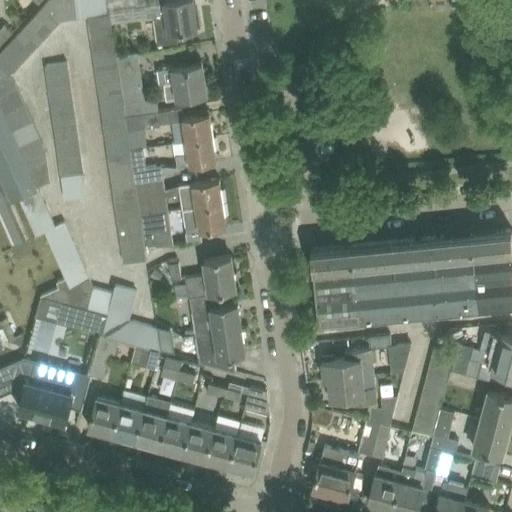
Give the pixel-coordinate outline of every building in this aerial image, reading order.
[(69,18),(66,0),(48,0),(45,3),(62,19),(69,18)] [(79,17),(77,0),(66,0),(69,18),(79,17)] [(109,5),(108,0),(77,0),(79,17),(88,16),(88,15),(110,12),(109,5)] [(195,11),(193,0),(136,0),(136,2),(137,4),(146,2),(148,15),(155,14),(159,43),(179,40),(177,30),(197,27),(197,25),(200,25),(198,11),(195,11)] [(62,19),(45,3),(38,11),(55,26),(62,19)] [(55,26),(38,11),(31,19),(48,34),(55,26)] [(112,23),(110,12),(88,15),(88,16),(90,26),(112,23)] [(48,34),(31,19),(24,26),(41,42),(48,34)] [(0,38),(3,41),(14,30),(6,22),(0,28),(0,38)] [(92,37),(113,34),(112,23),(90,26),(92,37)] [(41,42),(24,26),(17,34),(34,49),(41,42)] [(34,49),(17,34),(10,42),(27,57),(34,49)] [(115,44),(113,34),(92,37),(93,47),(115,44)] [(27,57),(10,42),(3,49),(20,65),(27,57)] [(116,53),(115,44),(93,47),(95,57),(116,54),(116,53)] [(20,65),(3,49),(0,52),(0,78),(13,73),(13,72),(20,65)] [(139,50),(116,53),(116,54),(118,65),(119,75),(121,85),(122,95),(124,106),(125,114),(159,109),(158,96),(146,97),(139,50)] [(118,65),(116,54),(95,57),(96,68),(118,65)] [(46,64),(47,74),(70,71),(68,61),(46,64)] [(176,81),(165,82),(167,97),(178,96),(207,92),(202,61),(173,65),(174,68),(176,81)] [(119,75),(118,65),(96,68),(98,78),(119,75)] [(71,81),(70,71),(47,74),(49,84),(71,81)] [(0,89),(18,82),(13,72),(13,73),(0,78),(0,89)] [(121,85),(119,75),(98,78),(99,88),(121,85)] [(73,91),(71,81),(49,84),(50,95),(73,91)] [(0,101),(22,91),(18,82),(0,89),(0,101)] [(122,95),(121,85),(99,88),(101,98),(122,95)] [(0,103),(4,111),(26,101),(22,91),(0,101),(0,103)] [(75,102),(73,91),(50,95),(52,105),(75,102)] [(124,106),(122,95),(101,98),(102,109),(124,106)] [(30,111),(26,101),(4,111),(8,121),(30,111)] [(76,112),(75,102),(52,105),(54,115),(76,112)] [(12,131),(8,121),(4,111),(0,103),(0,172),(0,173),(12,200),(20,196),(38,189),(37,186),(25,160),(21,151),(17,141),(12,131)] [(125,116),(125,114),(124,106),(102,109),(104,119),(125,116)] [(159,109),(125,114),(125,116),(127,126),(127,129),(144,126),(162,124),(159,109)] [(35,121),(30,111),(8,121),(12,131),(35,121)] [(183,118),(172,120),(176,140),(186,138),(213,135),(210,111),(183,115),(183,118)] [(78,122),(76,112),(54,115),(55,126),(78,122)] [(127,126),(125,116),(104,119),(105,129),(127,126)] [(39,131),(35,121),(12,131),(17,141),(39,131)] [(79,132),(78,122),(55,126),(57,136),(79,132)] [(127,129),(127,126),(105,129),(107,140),(129,137),(127,129)] [(43,141),(39,131),(17,141),(21,151),(43,141)] [(81,143),(79,132),(57,136),(58,146),(81,143)] [(188,150),(176,152),(178,164),(189,162),(190,163),(217,159),(213,135),(186,138),(188,150)] [(130,147),(129,137),(107,140),(108,150),(130,147)] [(25,160),(47,150),(43,141),(21,151),(25,160)] [(82,153),(81,143),(58,146),(60,156),(82,153)] [(145,145),(140,145),(130,147),(132,157),(133,167),(135,178),(135,180),(164,175),(162,162),(148,165),(145,145)] [(132,157),(130,147),(108,150),(110,160),(132,157)] [(51,179),(47,150),(25,160),(37,186),(38,189),(41,187),(40,184),(51,179)] [(84,163),(82,153),(60,156),(61,167),(84,163)] [(133,167),(132,157),(110,160),(111,170),(133,167)] [(85,174),(84,163),(61,167),(63,177),(74,175),(85,174)] [(135,178),(133,167),(111,170),(113,181),(135,178)] [(89,194),(85,174),(74,175),(77,196),(89,194)] [(77,196),(74,175),(63,177),(66,198),(77,196)] [(164,175),(135,180),(136,188),(138,198),(139,209),(140,213),(169,208),(166,187),(164,175)] [(192,180),(181,182),(184,206),(223,201),(220,176),(192,180)] [(136,188),(135,180),(135,178),(113,181),(115,191),(136,188)] [(38,189),(20,196),(26,209),(47,200),(41,187),(38,189)] [(138,198),(136,188),(115,191),(116,201),(138,198)] [(139,209),(138,198),(116,201),(118,212),(139,209)] [(11,207),(8,200),(0,203),(0,206),(2,212),(11,207)] [(52,212),(47,200),(26,209),(31,221),(52,212)] [(223,201),(184,206),(188,231),(227,225),(223,201)] [(11,207),(2,212),(6,219),(15,215),(11,207)] [(169,208),(140,213),(141,219),(142,229),(144,240),(145,247),(146,247),(174,243),(169,208)] [(141,219),(140,213),(139,209),(118,212),(119,222),(141,219)] [(57,223),(52,212),(31,221),(36,233),(45,229),(57,223)] [(9,227),(18,223),(15,215),(6,219),(9,227)] [(66,219),(57,224),(45,229),(49,238),(70,229),(66,219)] [(142,229),(141,219),(119,222),(121,232),(142,229)] [(12,235),(22,231),(18,223),(9,227),(12,235)] [(511,236),(511,227),(471,231),(479,311),(511,307),(511,236)] [(75,239),(70,229),(49,238),(50,241),(53,248),(75,239)] [(144,240),(142,229),(121,232),(122,243),(133,241),(144,240)] [(16,243),(25,239),(22,231),(12,235),(16,243)] [(479,311),(471,231),(431,236),(439,315),(479,311)] [(439,315),(431,236),(391,240),(399,319),(439,315)] [(79,248),(75,239),(53,248),(55,253),(57,257),(79,248)] [(147,257),(146,247),(145,247),(144,240),(133,241),(136,259),(147,257)] [(399,319),(391,240),(351,244),(359,323),(399,319)] [(136,259),(133,241),(122,243),(125,261),(136,259)] [(319,327),(359,323),(351,244),(311,248),(319,327)] [(83,258),(79,248),(57,257),(62,267),(83,258)] [(236,287),(231,253),(204,257),(206,271),(186,274),(188,294),(224,289),(236,287)] [(87,267),(83,258),(62,267),(66,276),(87,267)] [(181,275),(179,260),(169,261),(171,277),(181,275)] [(91,277),(87,267),(66,276),(70,286),(91,277)] [(59,285),(42,293),(64,299),(78,303),(70,286),(66,276),(57,280),(59,285)] [(91,277),(70,286),(78,303),(88,306),(94,284),(91,277)] [(132,308),(138,288),(117,282),(115,290),(112,302),(132,308)] [(94,284),(88,306),(90,307),(99,309),(105,287),(94,284)] [(109,312),(112,302),(115,290),(105,287),(99,309),(107,311),(109,312)] [(195,331),(241,325),(238,299),(226,301),(224,289),(190,294),(195,331)] [(64,299),(58,319),(102,331),(107,311),(99,309),(90,307),(88,306),(78,303),(64,299)] [(130,318),(132,308),(112,302),(109,312),(119,315),(130,318)] [(130,318),(109,312),(107,311),(102,331),(120,336),(125,337),(130,318)] [(0,341),(17,333),(9,314),(0,318),(0,341)] [(125,337),(138,341),(143,321),(130,318),(125,337)] [(143,321),(138,341),(160,347),(157,325),(143,321)] [(241,325),(195,331),(199,360),(236,370),(237,368),(236,368),(234,352),(245,350),(241,325)] [(499,345),(493,364),(511,368),(511,332),(502,330),(499,345)] [(115,352),(120,336),(102,331),(91,371),(104,375),(111,350),(115,352)] [(411,342),(390,344),(392,359),(393,370),(393,372),(403,371),(411,342)] [(452,361),(450,368),(476,375),(480,360),(468,357),(471,346),(457,342),(455,351),(452,361)] [(148,364),(152,347),(137,343),(132,360),(148,364)] [(452,361),(455,351),(434,345),(432,356),(452,361)] [(371,346),(370,346),(345,349),(346,356),(322,358),(324,379),(363,375),(374,374),(371,346)] [(156,366),(160,349),(152,347),(148,364),(156,366)] [(166,353),(164,363),(161,372),(177,377),(180,367),(183,358),(166,353)] [(9,362),(0,366),(0,391),(7,389),(8,386),(22,389),(18,407),(20,408),(20,411),(30,413),(31,410),(41,413),(55,363),(24,355),(9,362)] [(450,368),(452,361),(432,356),(429,366),(449,372),(450,368)] [(55,363),(41,413),(53,416),(52,419),(62,422),(63,419),(65,420),(70,402),(82,405),(88,382),(73,378),(76,369),(55,363)] [(447,378),(449,372),(429,366),(426,377),(446,382),(447,378)] [(193,381),(196,371),(180,367),(177,377),(193,381)] [(473,386),(476,375),(450,368),(449,372),(447,378),(473,386)] [(376,400),(374,374),(363,375),(324,379),(325,387),(329,386),(330,398),(350,396),(350,402),(376,400)] [(444,392),(446,382),(426,377),(424,387),(444,392)] [(222,394),(225,384),(210,380),(207,390),(222,394)] [(242,389),(230,385),(225,384),(222,394),(239,399),(242,389)] [(270,413),(267,388),(250,384),(249,391),(245,406),(270,413)] [(441,403),(444,392),(424,387),(421,398),(441,403)] [(511,418),(511,394),(499,391),(488,389),(481,418),(510,425),(511,418)] [(160,443),(168,412),(171,400),(172,398),(148,392),(145,406),(137,437),(144,439),(144,441),(146,441),(146,443),(157,446),(158,444),(160,445),(161,444),(160,443)] [(113,431),(121,400),(97,393),(95,402),(89,426),(90,426),(91,425),(98,427),(98,428),(100,429),(99,431),(111,434),(111,432),(114,432),(114,431),(113,431)] [(391,423),(398,397),(399,393),(381,395),(382,405),(372,404),(370,417),(381,420),(391,423)] [(438,413),(440,405),(441,404),(441,403),(421,398),(418,408),(438,413)] [(137,437),(145,406),(121,400),(113,431),(114,431),(121,433),(121,434),(123,435),(123,437),(134,440),(135,438),(137,439),(137,437)] [(455,409),(440,405),(438,413),(436,424),(433,434),(434,434),(431,445),(442,448),(455,451),(459,439),(448,436),(455,409)] [(436,424),(438,413),(418,408),(416,419),(436,424)] [(183,450),(191,419),(168,412),(160,443),(161,444),(168,446),(167,447),(170,447),(169,450),(181,453),(181,451),(184,451),(184,450),(183,450)] [(373,452),(381,420),(370,417),(368,416),(359,449),(373,452)] [(253,470),(262,437),(266,425),(242,418),(240,423),(229,463),(230,464),(230,462),(238,464),(237,466),(240,466),(239,468),(251,472),(251,469),(253,470)] [(503,454),(510,425),(481,418),(473,446),(503,454)] [(206,457),(214,425),(191,419),(183,450),(184,450),(191,452),(191,453),(193,454),(193,456),(204,459),(204,457),(206,457)] [(433,434),(436,424),(416,419),(413,429),(433,434)] [(384,455),(393,423),(391,423),(381,420),(373,452),(384,455)] [(229,463),(238,431),(214,425),(206,457),(207,457),(207,456),(214,458),(214,459),(216,460),(216,462),(227,465),(228,463),(229,463)] [(325,443),(314,486),(316,486),(315,490),(317,492),(342,499),(345,498),(346,495),(349,495),(360,452),(325,443)] [(431,445),(425,465),(428,466),(437,468),(440,456),(442,448),(431,445)] [(442,448),(440,456),(453,459),(455,451),(442,448)] [(500,463),(486,460),(477,457),(472,473),(481,476),(496,480),(500,463)] [(378,462),(367,500),(392,507),(399,478),(387,474),(389,465),(378,462)] [(392,507),(391,511),(405,511),(406,511),(409,511),(415,511),(427,468),(417,465),(412,481),(399,478),(392,507)] [(434,511),(461,511),(465,498),(469,485),(444,478),(441,491),(434,511)] [(487,511),(489,504),(471,499),(465,498),(461,511),(487,511)]
